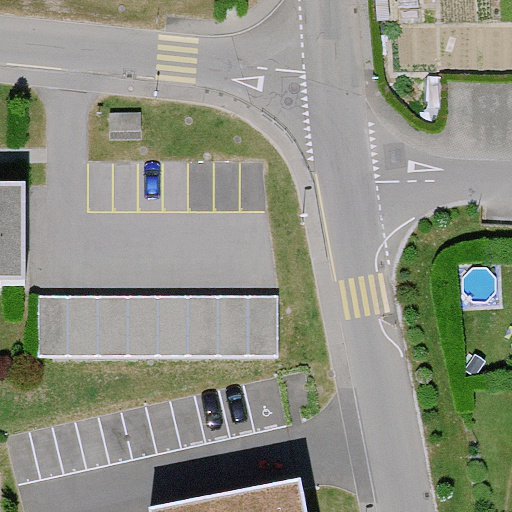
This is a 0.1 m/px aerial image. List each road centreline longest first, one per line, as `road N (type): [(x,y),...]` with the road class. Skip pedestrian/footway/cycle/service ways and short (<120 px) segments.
road 1 (residential): [(336,77),(0,42)]
road 2 (tertiary): [(400,511),(347,179)]
road 3 (residential): [(347,179),(511,181)]
